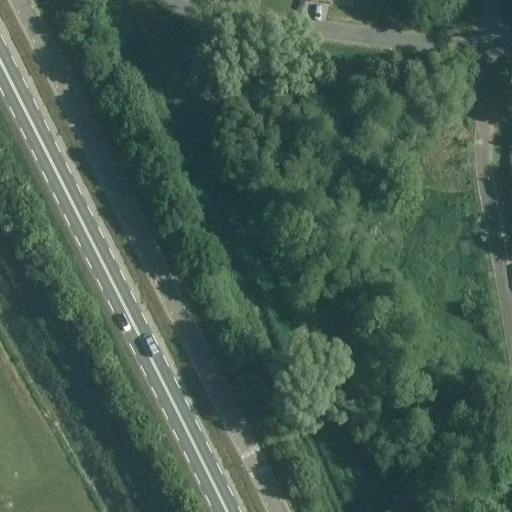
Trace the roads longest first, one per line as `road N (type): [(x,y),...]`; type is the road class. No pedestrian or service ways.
road 1 (unclassified): [(276,511),(19,0)]
road 2 (primary): [(225,511),(0,67)]
road 3 (unclassified): [(490,50),(206,17),(164,0)]
road 4 (unclassified): [(511,339),(482,157),(490,50)]
